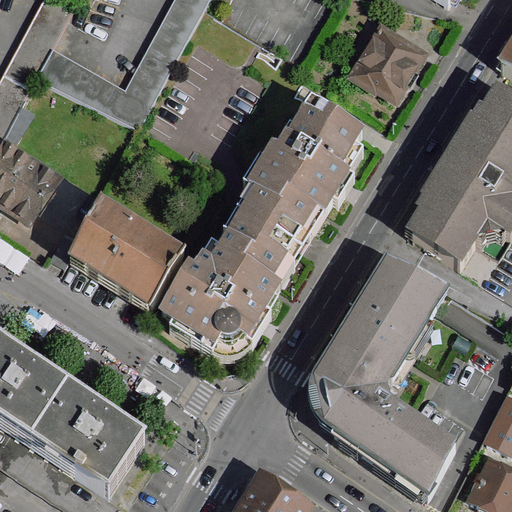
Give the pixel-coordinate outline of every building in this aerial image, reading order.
[(59,0),(45,0),(4,77),(31,91),(37,81),(52,50),(77,6),(59,0)] [(175,0),(125,92),(52,50),(37,81),(138,134),(210,0),(175,0)] [(380,33),(351,80),(393,106),(422,59),(380,33)] [(511,37),(485,79),(511,95),(511,37)] [(31,91),(4,77),(0,84),(0,150),(3,145),(31,91)] [(414,219),(403,238),(459,272),(485,230),(511,246),(511,244),(511,208),(509,207),(511,201),(511,114),(490,101),(477,121),(474,119),(468,130),(464,127),(416,206),(418,207),(412,218),(414,219)] [(177,319),(168,334),(215,363),(220,365),(228,365),(237,364),(242,361),(250,355),(273,321),(265,317),(308,248),(333,208),(338,210),(357,181),(349,177),(365,154),(357,149),(363,140),(313,108),(283,156),(277,153),(251,196),(257,199),(249,213),(224,256),(218,252),(205,274),(201,271),(197,279),(191,275),(166,312),(177,319)] [(58,178),(3,145),(0,150),(0,203),(32,223),(58,178)] [(101,209),(67,263),(152,316),(186,262),(101,209)] [(440,307),(446,297),(387,268),(315,387),(326,433),(423,501),(452,452),(410,424),(379,403),(440,307)] [(0,348),(0,428),(31,449),(68,393),(0,348)] [(68,393),(31,449),(109,502),(147,446),(68,393)] [(511,409),(505,406),(484,447),(511,461),(511,409)] [(511,480),(506,478),(486,468),(467,506),(479,511),(511,511),(511,510),(511,480)] [(307,511),(263,484),(245,511),(307,511)]
